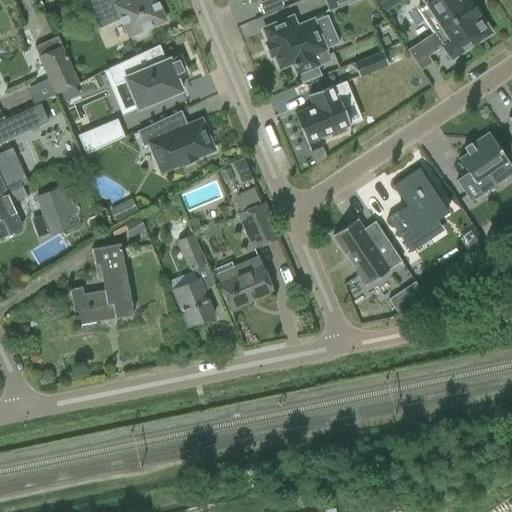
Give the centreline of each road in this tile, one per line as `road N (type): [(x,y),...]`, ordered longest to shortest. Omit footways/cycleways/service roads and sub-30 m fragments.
road 1 (residential): [(27,410),(342,346)]
road 2 (residential): [(511,62),(289,215)]
road 3 (residential): [(289,215),(198,0)]
road 4 (residential): [(342,346),(511,312)]
road 5 (residential): [(342,346),(289,215)]
